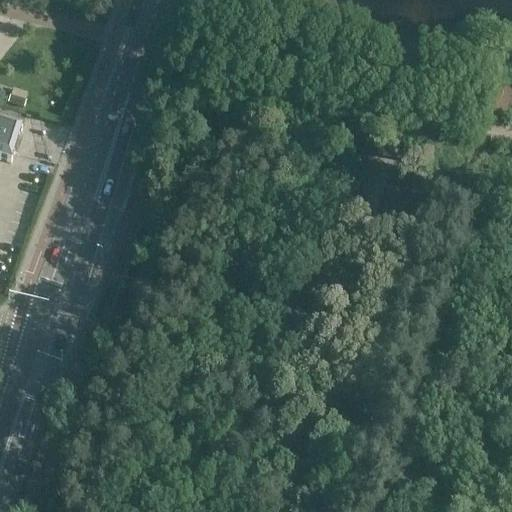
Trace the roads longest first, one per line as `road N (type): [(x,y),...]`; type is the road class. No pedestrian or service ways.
road 1 (primary): [(36,355),(156,0)]
road 2 (primary): [(0,487),(36,355)]
